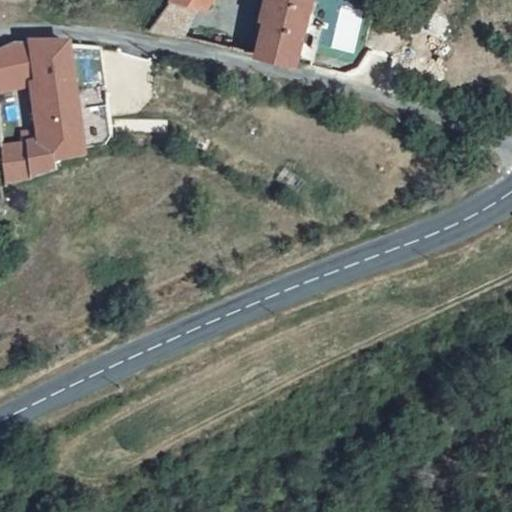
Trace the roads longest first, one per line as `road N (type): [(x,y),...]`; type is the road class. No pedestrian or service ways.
road 1 (secondary): [(511,190),(0,419)]
road 2 (unclassified): [(0,36),(29,28),(239,61),(511,136)]
